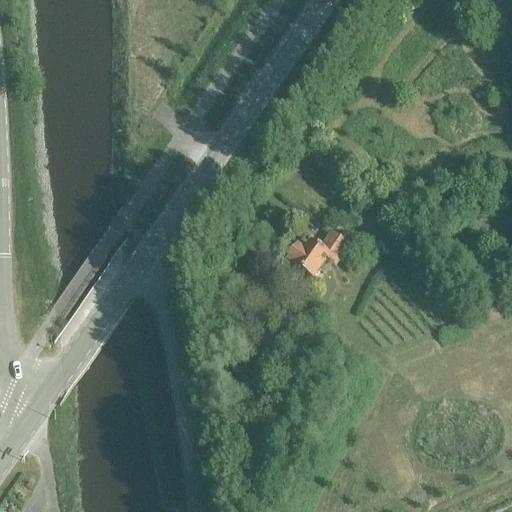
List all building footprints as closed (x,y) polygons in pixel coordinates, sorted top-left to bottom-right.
[(278,235),(270,250),(280,256),(289,242),(278,235)] [(335,270),(349,249),(331,237),(321,252),(310,245),(304,253),(297,248),(286,265),(312,283),(326,264),(335,270)] [(452,242),(438,255),(472,293),(486,280),(452,242)] [(266,246),(258,253),(270,266),(277,259),(266,246)] [(305,324),(301,333),(314,339),(317,330),(305,324)]
